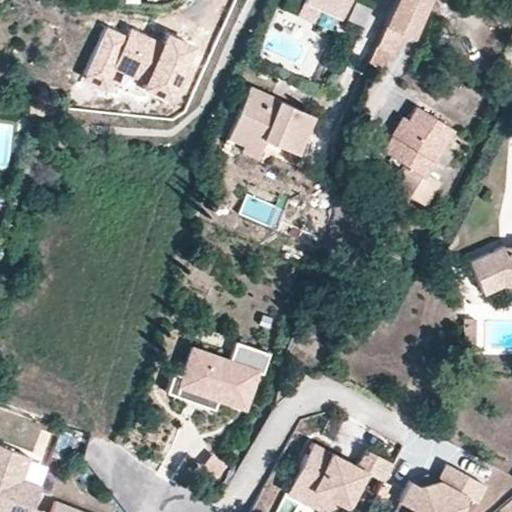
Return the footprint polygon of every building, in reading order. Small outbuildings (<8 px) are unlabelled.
[(278,0),(276,6),(291,11),(294,0),(278,0)] [(301,0),(296,12),(312,20),(318,7),(337,15),(343,0),(301,0)] [(361,23),(368,6),(353,0),(349,0),(343,16),(361,23)] [(410,36),(426,0),(395,0),(384,24),(404,33),(410,36)] [(395,53),(404,33),(384,24),(375,44),(395,53)] [(166,100),(191,44),(164,32),(160,40),(128,26),(125,34),(105,25),(84,72),(106,82),(113,68),(141,81),(138,88),(166,100)] [(381,67),(395,53),(375,44),(367,62),(381,67)] [(313,115),(248,86),(229,130),(262,145),(264,139),(296,153),(313,115)] [(424,174),(453,128),(416,106),(407,120),(396,138),(390,134),(381,149),(404,163),(390,184),(423,205),(437,183),(424,174)] [(396,138),(407,120),(402,116),(390,134),(396,138)] [(256,158),(262,145),(229,130),(225,137),(241,144),(238,151),(256,158)] [(511,244),(498,244),(466,258),(479,290),(498,282),(511,282),(511,244)] [(475,317),(460,316),(458,343),(473,343),(475,317)] [(172,371),(165,390),(175,393),(178,383),(216,396),(218,389),(247,399),(257,369),(262,371),(269,351),(235,340),(229,359),(191,346),(181,374),(172,371)] [(213,406),(216,396),(178,383),(175,393),(213,406)] [(383,480),(393,462),(367,448),(358,465),(312,440),(291,480),(311,491),(314,503),(322,508),(335,504),(343,508),(362,473),(382,483),(383,480)] [(29,511),(31,508),(39,485),(22,478),(29,459),(30,456),(0,445),(0,511),(29,511)] [(206,452),(197,469),(219,481),(228,464),(206,452)] [(39,485),(46,465),(29,459),(22,478),(39,485)] [(475,502),(485,483),(445,462),(435,478),(415,483),(408,479),(396,499),(409,506),(406,511),(456,511),(464,496),(475,502)] [(435,478),(425,472),(407,478),(408,479),(415,483),(435,478)] [(314,503),(311,491),(291,480),(283,494),(317,511),(341,511),(343,508),(335,504),(322,508),(314,503)] [(383,503),(392,485),(383,480),(382,483),(374,498),(383,503)] [(406,511),(409,506),(396,499),(389,511),(406,511)] [(84,511),(54,501),(50,511),(42,511),(31,508),(29,511),(84,511)]
